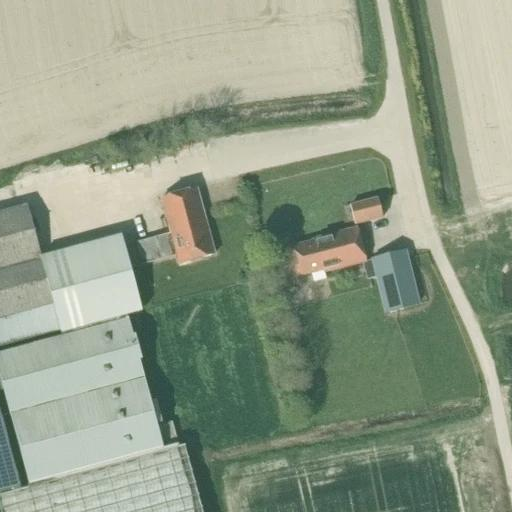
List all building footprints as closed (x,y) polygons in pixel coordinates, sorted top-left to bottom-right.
[(176,256),(179,265),(214,256),(196,190),(161,199),(170,234),(155,239),(136,244),(142,266),(161,261),(176,256)] [(350,206),(355,226),(382,219),(378,199),(350,206)] [(27,207),(0,213),(0,348),(61,332),(62,338),(0,355),(0,497),(24,491),(0,403),(0,393),(4,393),(10,415),(29,490),(0,497),(0,507),(1,511),(202,511),(184,448),(180,449),(173,423),(158,427),(128,320),(127,320),(126,317),(142,313),(122,237),(41,259),(27,207)] [(313,273),(315,281),(325,279),(324,273),(366,263),(357,229),(315,240),(316,241),(299,245),(299,247),(289,249),(296,277),(313,273)] [(384,314),(416,306),(403,253),(399,254),(371,260),(384,314)]
